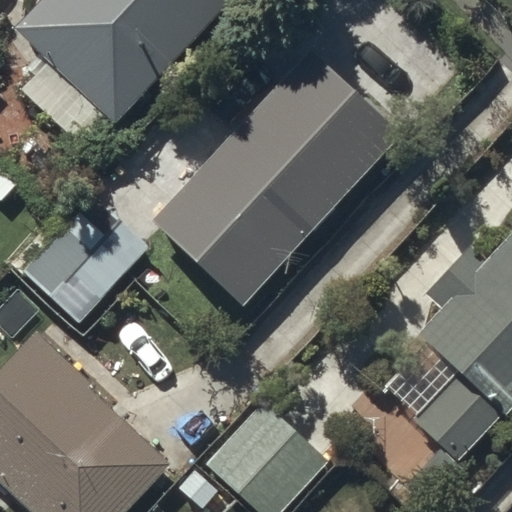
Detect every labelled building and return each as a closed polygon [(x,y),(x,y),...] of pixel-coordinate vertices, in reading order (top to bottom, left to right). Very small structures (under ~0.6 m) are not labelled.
[(227,0),(43,0),(17,29),(117,120),(227,0)] [(403,132),(311,47),(152,220),(244,304),(403,132)] [(17,184),(2,170),(0,172),(0,198),(2,200),(17,184)] [(146,248),(89,197),(23,271),(80,322),(146,248)] [(511,230),(479,265),(461,249),(417,295),(433,310),(411,334),(454,373),(410,419),(459,465),(511,408),(511,230)] [(126,511),(173,463),(35,334),(0,370),(0,482),(31,511),(126,511)] [(281,511),(327,463),(264,404),(207,465),(257,511),(281,511)] [(219,491),(196,471),(180,488),(203,508),(219,491)]
